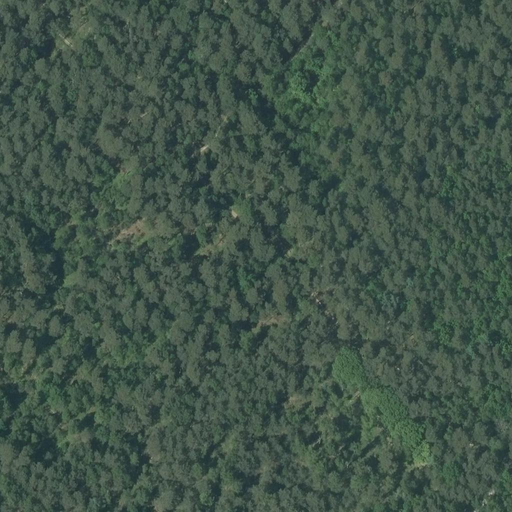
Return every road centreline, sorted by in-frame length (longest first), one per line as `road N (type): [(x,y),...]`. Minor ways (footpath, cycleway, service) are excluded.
road 1 (track): [(477,456),(187,160)]
road 2 (track): [(187,160),(25,0)]
